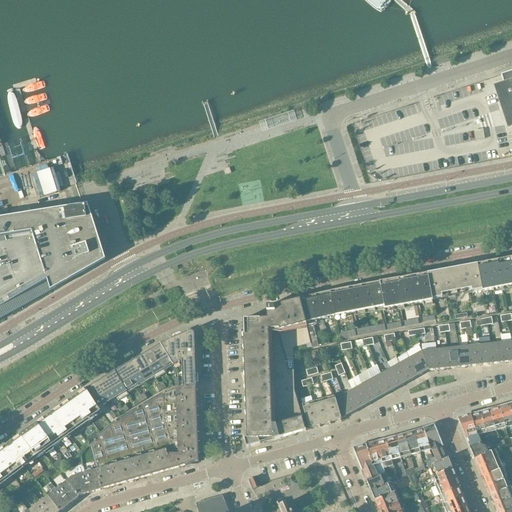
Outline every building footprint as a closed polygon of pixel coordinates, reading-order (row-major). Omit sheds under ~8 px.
[(511,71),(499,76),(503,88),(499,89),(511,124),(511,123),(511,71)] [(38,173),(34,174),(40,197),(64,190),(64,189),(74,187),(71,177),(57,181),(52,164),(36,168),(38,173)] [(0,320),(96,266),(105,261),(87,205),(84,206),(83,203),(64,209),(0,219),(0,320)] [(511,287),(511,258),(498,261),(504,289),(511,287)] [(504,289),(498,261),(477,265),(482,291),(482,293),(504,289)] [(462,269),(452,271),(456,293),(471,290),(471,293),(482,291),(477,265),(467,267),(462,270),(462,269)] [(442,272),(442,273),(437,273),(427,275),(432,301),(442,299),(441,296),(456,293),(452,271),(442,272)] [(427,275),(398,280),(403,308),(432,302),(432,301),(427,275)] [(378,284),(383,308),(384,311),(403,308),(398,280),(378,284)] [(383,308),(378,284),(355,288),(360,313),(383,308)] [(360,313),(355,288),(350,289),(330,293),(335,317),(360,313)] [(335,317),(330,293),(300,300),(306,325),(306,327),(336,320),(335,317)] [(293,391),(293,352),(293,348),(310,344),(306,327),(306,325),(300,300),(271,307),(266,307),(267,319),(242,320),(246,440),(272,439),(272,440),(275,440),(306,431),(293,391)] [(384,327),(357,332),(357,336),(385,331),(384,327)] [(195,385),(194,334),(190,332),(160,345),(171,364),(172,366),(181,362),(182,385),(195,385)] [(511,353),(510,342),(501,343),(503,363),(511,362),(511,353)] [(501,343),(490,344),(492,365),(503,363),(501,343)] [(490,344),(479,346),(482,366),(492,365),(490,344)] [(151,350),(163,370),(171,364),(160,345),(151,350)] [(409,356),(421,351),(419,346),(407,350),(409,356)] [(479,346),(469,347),(471,367),(482,366),(479,346)] [(469,347),(458,348),(460,368),(471,367),(469,347)] [(458,348),(447,349),(449,369),(460,368),(458,348)] [(447,349),(436,350),(439,370),(449,369),(447,349)] [(436,350),(422,352),(428,371),(439,370),(436,350)] [(164,372),(151,351),(142,356),(155,377),(156,380),(165,374),(164,372)] [(422,352),(408,359),(418,377),(428,371),(422,352)] [(155,377),(142,356),(133,362),(145,383),(155,377)] [(408,359),(399,364),(409,382),(418,377),(408,359)] [(145,383),(133,362),(123,367),(136,389),(145,383)] [(399,364),(390,370),(399,387),(409,382),(399,364)] [(136,389),(123,367),(114,373),(127,394),(136,389)] [(390,370),(380,375),(390,393),(399,387),(390,370)] [(127,394),(114,373),(105,378),(116,398),(119,402),(128,396),(127,394)] [(380,375),(371,380),(381,398),(390,393),(380,375)] [(116,398),(105,378),(96,384),(107,403),(116,398)] [(371,380),(360,386),(370,404),(381,398),(371,380)] [(107,403),(96,384),(86,390),(98,409),(107,403)] [(360,386),(352,391),(360,409),(370,404),(360,386)] [(176,389),(164,393),(165,414),(196,413),(195,388),(176,389)] [(352,391),(343,396),(350,415),(360,409),(352,391)] [(0,484),(35,458),(35,459),(68,435),(67,434),(98,412),(97,410),(84,392),(36,425),(19,437),(0,451),(0,484)] [(175,455),(170,440),(165,423),(165,414),(164,393),(161,394),(145,403),(159,453),(166,451),(167,455),(175,455)] [(334,396),(323,399),(330,423),(338,421),(338,422),(341,421),(340,420),(341,420),(335,400),(334,396)] [(343,396),(335,400),(341,420),(350,415),(343,396)] [(323,399),(313,402),(319,426),(327,424),(328,425),(330,424),(330,423),(323,399)] [(313,402),(302,405),(309,429),(317,427),(317,428),(320,427),(319,426),(313,402)] [(159,453),(145,403),(121,416),(134,461),(147,457),(159,453)] [(511,416),(509,405),(499,407),(505,429),(511,426),(511,416)] [(499,407),(489,410),(496,432),(505,429),(499,407)] [(489,410),(480,413),(486,435),(496,432),(489,410)] [(196,413),(165,414),(165,423),(170,440),(197,439),(196,413)] [(480,413),(470,416),(477,437),(479,437),(486,435),(480,413)] [(460,418),(458,422),(470,449),(482,444),(479,437),(477,437),(470,416),(470,415),(460,418)] [(134,461),(121,416),(113,421),(100,433),(110,467),(122,464),(134,461)] [(423,429),(429,450),(431,450),(442,445),(435,428),(431,426),(423,429)] [(423,429),(414,432),(420,453),(429,450),(423,429)] [(414,432),(404,434),(411,455),(420,453),(414,432)] [(110,467),(100,433),(88,444),(96,471),(110,467)] [(404,434),(395,437),(401,458),(411,455),(404,434)] [(395,437),(385,440),(391,461),(401,458),(395,437)] [(197,439),(170,440),(175,455),(179,468),(198,463),(197,439)] [(385,440),(375,443),(382,464),(391,461),(385,440)] [(382,464),(375,443),(366,445),(372,466),(382,464)] [(492,452),(490,449),(487,450),(485,446),(483,446),(482,444),(470,449),(474,459),(492,452)] [(372,466),(366,445),(366,446),(366,445),(355,448),(354,452),(362,471),(372,466)] [(447,458),(442,445),(431,450),(434,458),(436,462),(447,458)] [(179,468),(175,455),(167,455),(166,451),(159,453),(147,457),(152,476),(179,468)] [(498,460),(494,451),(492,452),(474,459),(478,469),(498,460)] [(147,457),(134,461),(122,464),(128,483),(152,476),(147,457)] [(436,462),(434,458),(426,461),(429,468),(430,468),(430,467),(432,464),(436,462)] [(447,458),(436,462),(432,464),(430,467),(430,468),(431,468),(429,469),(432,476),(452,468),(447,458)] [(498,460),(478,469),(482,478),(502,470),(498,460)] [(58,461),(53,464),(57,469),(62,466),(58,461)] [(122,464),(110,467),(96,471),(102,490),(128,483),(122,464)] [(382,464),(372,466),(362,471),(366,481),(377,477),(379,476),(385,474),(382,464)] [(416,473),(414,469),(413,467),(404,471),(406,477),(409,476),(414,474),(416,473)] [(35,478),(43,472),(40,468),(32,475),(35,478)] [(452,468),(432,476),(430,477),(435,486),(455,478),(452,468)] [(503,470),(502,470),(482,478),(486,487),(506,478),(503,470)] [(71,478),(67,481),(79,497),(102,490),(96,471),(71,478)] [(417,483),(414,474),(409,476),(409,478),(413,485),(417,483)] [(377,477),(366,481),(370,491),(387,484),(384,478),(381,479),(379,476),(377,477)] [(248,480),(252,491),(261,487),(256,477),(248,480)] [(455,478),(435,486),(438,496),(459,488),(460,487),(455,478)] [(506,478),(486,487),(490,496),(510,488),(506,478)] [(67,481),(47,496),(59,511),(60,511),(79,498),(79,497),(67,481)] [(387,484),(370,491),(374,500),(393,492),(390,483),(387,484)] [(459,488),(438,496),(442,505),(463,497),(459,488)] [(511,492),(510,488),(490,496),(494,505),(511,497),(511,492)] [(393,492),(374,500),(378,510),(398,502),(394,492),(393,492)] [(59,511),(47,496),(38,504),(29,511),(59,511)] [(196,504),(198,511),(203,511),(221,505),(218,497),(196,504)] [(463,497),(442,505),(445,511),(451,511),(467,506),(463,497)] [(511,497),(494,505),(496,511),(503,511),(511,508),(511,497)] [(289,511),(286,504),(284,505),(283,501),(272,505),(274,511),(289,511)] [(398,502),(378,510),(378,511),(400,511),(402,511),(398,502)]
